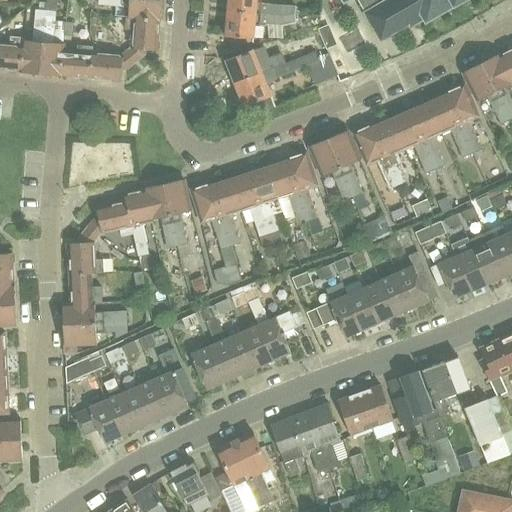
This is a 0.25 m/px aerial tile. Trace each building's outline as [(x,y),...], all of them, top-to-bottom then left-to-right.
[(125,17),(128,18),(134,18),(158,21),(160,21),(162,0),(161,0),(98,0),(98,4),(116,5),(115,16),(125,17)] [(295,17),(296,6),(255,3),(255,0),(228,0),(227,11),(260,14),(295,17)] [(344,0),(345,1),(346,0),(360,0),(363,4),(365,3),(369,10),(365,12),(381,40),(408,24),(410,27),(423,20),(425,24),(466,0),(344,0)] [(23,37),(22,47),(20,70),(20,72),(40,74),(46,10),(38,9),(35,38),(23,37)] [(60,76),(61,74),(63,53),(64,44),(51,43),(55,11),(46,10),(40,74),(60,76)] [(296,25),(295,17),(260,14),(227,11),(225,36),(252,38),(253,28),(265,29),(265,27),(281,28),(296,25)] [(156,42),(158,21),(134,18),(128,18),(125,17),(124,30),(133,31),(132,48),(129,50),(137,61),(145,54),(145,50),(156,51),(157,42),(156,42)] [(64,35),(73,36),(74,22),(65,22),(64,35)] [(337,44),(329,24),(318,29),(327,49),(337,44)] [(0,68),(20,70),(22,47),(23,37),(10,36),(9,45),(0,44),(0,68)] [(76,55),(63,53),(61,74),(91,77),(93,53),(93,46),(77,44),(76,55)] [(250,51),(225,60),(233,83),(285,63),(281,53),(268,57),(264,46),(250,51)] [(511,48),(499,55),(511,81),(511,48)] [(285,63),(233,83),(242,107),(253,103),(257,114),(272,109),(268,98),(263,84),(308,66),(318,62),(317,58),(314,51),(285,63)] [(112,79),(120,80),(122,69),(127,69),(134,63),(125,53),(123,56),(93,53),(91,77),(111,79),(112,79)] [(327,54),(317,58),(318,62),(325,79),(335,75),(327,54)] [(510,119),(511,117),(511,100),(505,86),(511,82),(511,81),(499,55),(499,54),(482,62),(510,119)] [(325,79),(318,62),(308,66),(315,83),(325,79)] [(501,123),(505,121),(510,119),(482,62),(462,73),(477,101),(487,96),(501,123)] [(445,95),(471,154),(474,159),(484,155),(469,120),(477,116),(463,84),(444,92),(445,95)] [(450,128),(456,142),(463,157),(471,154),(445,95),(429,102),(441,132),(450,128)] [(429,102),(411,110),(434,169),(445,165),(432,135),(441,132),(429,102)] [(413,144),(419,158),(425,173),(434,169),(411,110),(392,118),(404,148),(413,144)] [(392,118),(373,127),(397,185),(408,180),(396,151),(404,148),(392,118)] [(377,160),(383,174),(389,189),(397,185),(373,127),(371,124),(352,132),(366,165),(377,160)] [(347,131),(327,139),(352,197),(362,192),(351,163),(359,160),(347,131)] [(343,200),(352,197),(327,139),(309,147),(321,176),(332,172),(343,200)] [(304,153),(285,159),(285,162),(306,221),(318,217),(308,188),(315,186),(304,153)] [(285,162),(267,168),(278,198),(287,195),(296,224),(300,223),(306,221),(285,162)] [(282,211),(278,198),(267,168),(248,174),(269,233),(273,246),(283,242),(274,214),(282,211)] [(269,233),(248,174),(229,180),(240,210),(249,207),(259,236),(262,235),(269,233)] [(178,246),(180,254),(180,257),(190,255),(181,213),(190,211),(183,180),(164,184),(178,246)] [(229,180),(211,186),(231,246),(241,242),(231,213),(240,210),(229,180)] [(224,248),(231,246),(211,186),(210,183),(190,189),(200,222),(211,219),(220,249),(224,248)] [(164,184),(142,189),(142,190),(150,220),(160,218),(163,232),(167,248),(170,248),(178,246),(164,184)] [(123,194),(125,202),(131,226),(132,234),(137,257),(149,254),(142,223),(150,221),(150,220),(142,190),(123,194)] [(507,204),(502,193),(489,198),(494,210),(507,204)] [(492,206),(487,195),(476,200),(481,211),(492,206)] [(447,197),(438,201),(443,213),(452,208),(447,197)] [(427,199),(412,206),(417,217),(432,211),(427,199)] [(132,234),(131,226),(125,202),(104,206),(95,208),(98,219),(92,220),(87,226),(99,235),(100,232),(119,228),(121,236),(132,234)] [(478,217),(474,206),(462,211),(466,222),(478,217)] [(462,224),(457,213),(445,219),(449,229),(462,224)] [(385,215),(361,225),(369,241),(392,231),(385,215)] [(446,233),(441,221),(415,232),(420,244),(446,233)] [(503,276),(511,272),(511,249),(505,234),(501,225),(484,232),(503,276)] [(68,253),(69,273),(91,273),(104,272),(104,259),(93,260),(92,242),(95,238),(85,230),(79,237),(79,242),(67,243),(67,253),(68,253)] [(484,232),(467,239),(469,243),(486,284),(503,276),(484,232)] [(395,236),(383,242),(387,252),(399,246),(395,236)] [(310,256),(306,240),(294,243),(299,259),(310,256)] [(375,257),(387,252),(383,242),(371,246),(375,257)] [(469,243),(452,250),(454,256),(469,291),(486,284),(469,243)] [(367,260),(363,250),(350,256),(355,266),(367,260)] [(412,267),(396,274),(410,309),(428,301),(424,290),(432,286),(418,252),(408,257),(412,267)] [(0,284),(11,284),(10,254),(0,253),(0,284)] [(437,264),(430,267),(438,286),(447,282),(454,298),(469,291),(454,256),(437,263),(437,264)] [(350,267),(346,257),(334,262),(338,272),(350,267)] [(333,276),(329,265),(316,271),(320,281),(333,276)] [(142,271),(133,273),(136,286),(145,284),(142,271)] [(91,273),(69,273),(71,303),(93,302),(102,302),(101,286),(91,286),(91,273)] [(307,273),(292,278),(297,289),(311,283),(307,273)] [(396,274),(379,281),(394,316),(410,309),(396,274)] [(379,281),(363,288),(377,323),(394,316),(379,281)] [(258,298),(261,297),(255,282),(241,288),(242,290),(247,302),(257,324),(272,359),(289,352),(283,339),(296,333),(293,327),(294,327),(287,311),(268,319),(258,298)] [(0,304),(14,304),(13,284),(11,284),(0,284),(0,304)] [(247,302),(242,290),(241,288),(230,293),(237,307),(247,302)] [(363,288),(346,295),(361,330),(377,323),(363,288)] [(346,295),(330,302),(317,308),(324,325),(337,319),(344,337),(361,330),(346,295)] [(227,299),(216,304),(221,314),(232,309),(227,299)] [(63,323),(109,321),(127,321),(127,311),(94,313),(93,302),(71,303),(62,304),(63,323)] [(14,304),(0,304),(0,325),(15,325),(15,324),(14,304)] [(211,306),(199,311),(203,321),(216,316),(211,306)] [(199,323),(195,313),(183,319),(187,329),(199,323)] [(127,321),(109,321),(63,323),(64,354),(75,353),(75,344),(95,343),(95,331),(115,330),(116,338),(128,332),(127,321)] [(240,332),(255,366),(272,359),(257,324),(240,332)] [(240,332),(224,339),(239,373),(255,366),(240,332)] [(511,333),(496,341),(511,372),(511,370),(511,333)] [(156,343),(151,334),(139,339),(143,349),(156,343)] [(222,381),(239,373),(224,339),(207,346),(222,381)] [(139,351),(135,341),(122,346),(126,356),(139,351)] [(496,341),(479,349),(484,359),(480,362),(489,381),(496,396),(496,397),(499,395),(507,392),(500,376),(511,372),(496,341)] [(205,388),(222,381),(207,346),(190,353),(205,388)] [(123,358),(118,348),(106,354),(110,364),(123,358)] [(195,397),(182,367),(174,348),(159,355),(167,373),(156,378),(171,413),(188,406),(186,401),(195,397)] [(102,356),(92,361),(96,370),(106,366),(102,356)] [(90,357),(65,368),(65,384),(96,370),(92,361),(90,357)] [(467,389),(456,358),(445,362),(444,361),(444,362),(420,370),(435,409),(438,419),(440,418),(449,415),(442,398),(456,393),(467,389)] [(394,400),(393,401),(402,424),(404,429),(422,423),(429,440),(446,434),(440,418),(438,419),(435,409),(432,410),(417,371),(398,378),(404,396),(394,400)] [(156,378),(139,385),(155,420),(171,413),(156,378)] [(138,428),(155,420),(139,385),(122,392),(138,428)] [(379,385),(357,393),(371,429),(391,421),(379,385)] [(122,392),(106,400),(121,435),(138,428),(122,392)] [(371,429),(357,393),(337,400),(350,436),(371,429)] [(496,396),(486,399),(509,455),(511,453),(511,425),(499,395),(496,397),(496,396)] [(509,455),(486,399),(463,409),(486,464),(509,455)] [(106,400),(88,407),(89,409),(75,415),(84,435),(98,428),(105,443),(121,435),(106,400)] [(327,470),(337,466),(330,445),(339,442),(326,405),(306,412),(324,459),(327,470)] [(327,470),(324,459),(306,412),(289,418),(302,455),(310,453),(317,473),(327,470)] [(270,424),(288,475),(299,472),(294,458),(302,455),(289,418),(270,424)] [(0,439),(21,439),(21,434),(20,419),(0,419),(0,439)] [(234,441),(259,497),(262,506),(273,501),(260,472),(268,469),(251,432),(234,441)] [(414,461),(405,438),(395,442),(403,465),(414,461)] [(0,460),(22,460),(22,452),(21,439),(0,439),(0,460)] [(234,441),(217,448),(227,471),(215,477),(231,511),(249,511),(262,506),(259,497),(234,441)] [(458,457),(463,471),(480,464),(474,450),(458,457)] [(368,478),(360,454),(348,458),(356,482),(368,478)] [(186,464),(170,472),(187,505),(208,495),(211,500),(222,495),(211,473),(200,478),(193,463),(187,466),(186,464)] [(151,484),(135,495),(144,508),(146,511),(166,511),(161,502),(159,498),(156,494),(151,484)] [(511,511),(511,510),(511,501),(508,501),(462,492),(458,511),(511,511)] [(340,505),(342,511),(359,511),(364,511),(360,496),(339,502),(340,505)] [(112,510),(113,511),(135,511),(135,510),(128,500),(112,510)]
